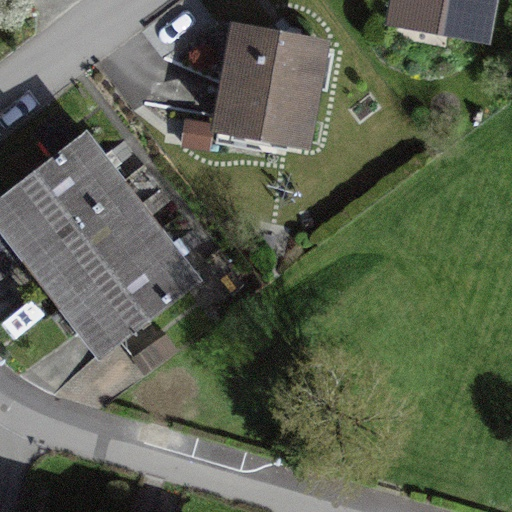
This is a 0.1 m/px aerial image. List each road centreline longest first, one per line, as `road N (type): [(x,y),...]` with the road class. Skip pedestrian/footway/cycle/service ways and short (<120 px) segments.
road 1 (residential): [(351,511),(28,410),(0,390)]
road 2 (residential): [(0,110),(149,0)]
